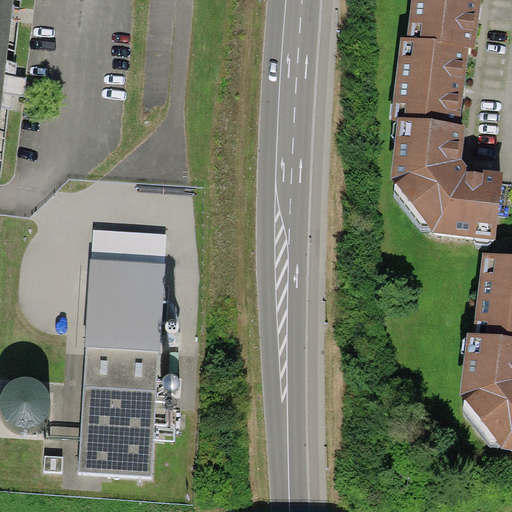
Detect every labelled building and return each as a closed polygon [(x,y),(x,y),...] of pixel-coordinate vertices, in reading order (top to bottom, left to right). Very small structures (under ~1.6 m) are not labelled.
[(0,0),(0,117),(1,109),(10,111),(12,98),(15,98),(18,78),(13,78),(14,66),(5,65),(13,0),(0,0)] [(415,0),(415,2),(419,3),(413,45),(406,46),(397,127),(402,128),(395,183),(436,235),(496,242),(503,185),(497,183),(492,177),(486,182),(479,182),(469,180),(459,165),(460,148),(466,145),(462,139),(463,134),(458,132),(463,91),(467,53),(473,54),(479,16),(480,0),(415,0)] [(511,262),(488,260),(478,341),(511,346),(511,262)] [(166,267),(92,263),(81,479),(155,483),(166,267)] [(511,346),(478,341),(471,340),(466,401),(506,451),(511,451),(511,346)] [(2,399),(0,407),(1,415),(4,423),(10,429),(18,433),(26,434),(35,432),(42,428),(48,421),(51,413),(51,405),(48,397),(43,390),(36,385),(27,383),(19,384),(12,387),(6,392),(2,399)]
